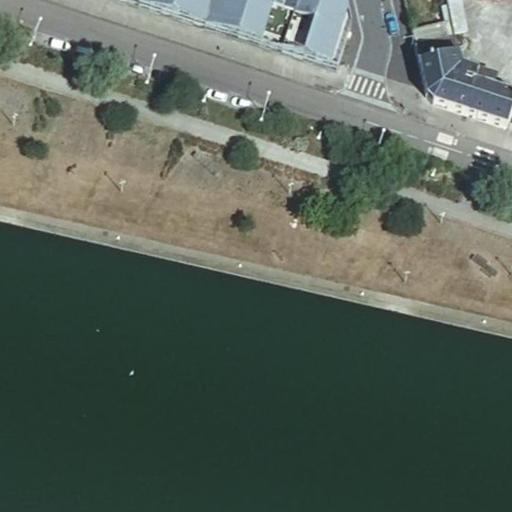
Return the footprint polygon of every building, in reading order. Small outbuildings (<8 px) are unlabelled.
[(344,4),(331,0),(101,0),(336,76),(349,36),(351,32),(348,22),(344,4)] [(446,30),(414,38),(416,50),(456,41),(449,10),(442,12),(446,30)] [(460,59),(456,41),(416,50),(421,68),(460,59)] [(435,109),(509,133),(511,122),(511,98),(492,92),(474,86),(460,82),(463,71),(460,59),(421,68),(429,102),(435,109)] [(477,76),(463,71),(460,82),(474,86),(477,76)] [(477,76),(474,86),(492,92),(496,82),(477,76)]
